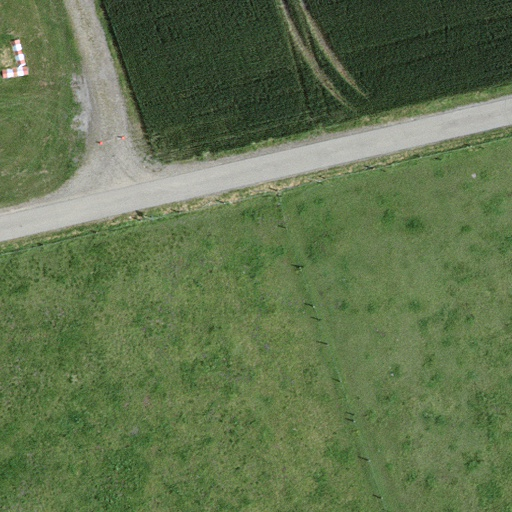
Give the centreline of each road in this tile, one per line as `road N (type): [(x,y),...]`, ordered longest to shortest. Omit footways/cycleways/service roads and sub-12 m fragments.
road 1 (track): [(511,107),(139,193)]
road 2 (track): [(139,193),(68,0)]
road 3 (track): [(139,193),(0,226)]
